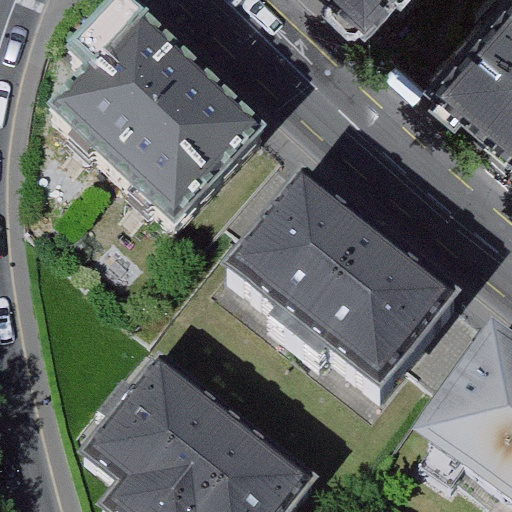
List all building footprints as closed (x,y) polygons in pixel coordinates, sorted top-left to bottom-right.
[(340,0),(370,29),(396,0),(340,0)] [(511,0),(508,0),(440,80),(511,141),(511,0)] [(78,115),(48,148),(111,204),(204,100),(121,27),(58,97),(78,115)] [(262,152),(204,100),(111,204),(169,256),(262,152)] [(457,323),(304,197),(229,288),(381,414),(457,323)] [(511,362),(505,358),(436,459),(511,510),(511,362)] [(286,511),(307,485),(155,372),(86,466),(124,494),(110,511),(286,511)]
